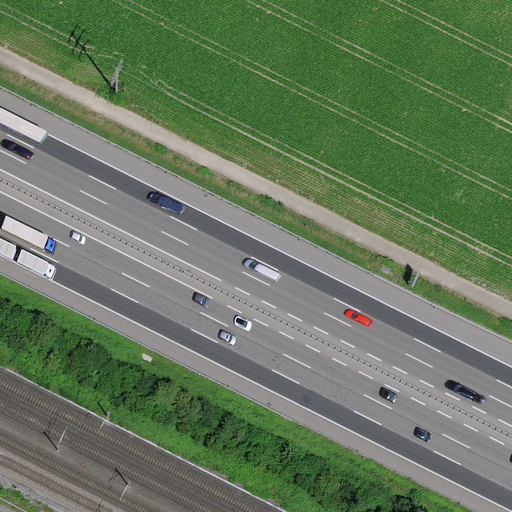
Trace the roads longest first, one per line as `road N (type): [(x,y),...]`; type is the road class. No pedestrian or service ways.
road 1 (motorway): [(0,222),(511,479)]
road 2 (motorway): [(511,396),(0,139)]
road 3 (track): [(511,310),(0,55)]
